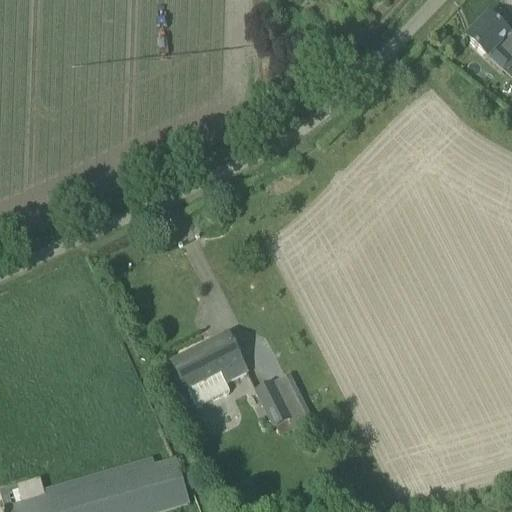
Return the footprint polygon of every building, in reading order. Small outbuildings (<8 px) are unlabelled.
[(500,28),(506,22),(506,18),(501,13),(497,14),(491,20),(489,18),(478,29),(479,31),(470,41),(468,40),(467,41),(486,61),(488,59),(502,73),(510,64),(511,63),(511,62),(511,61),(511,62),(511,61),(511,39),(509,37),(510,37),(500,28)] [(228,395),(224,387),(247,375),(227,337),(172,366),(194,412),(228,395)] [(312,423),(300,398),(289,377),(273,385),(272,384),(254,393),(273,432),(277,430),(289,424),(292,430),(293,432),(305,426),(312,423)] [(177,511),(190,509),(177,465),(155,471),(45,502),(43,494),(41,485),(0,496),(3,506),(3,507),(4,511),(177,511)] [(238,505),(238,511),(257,511),(256,503),(238,505)]
